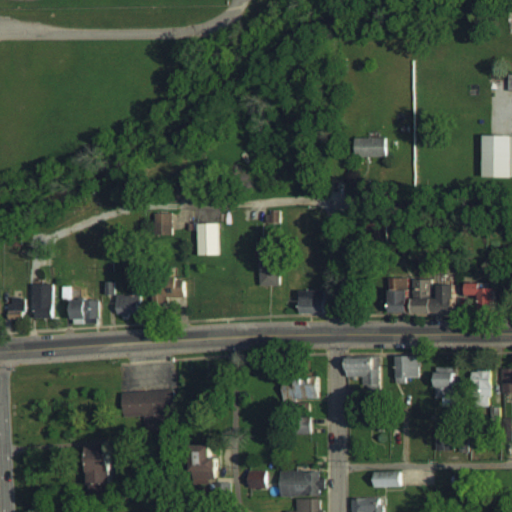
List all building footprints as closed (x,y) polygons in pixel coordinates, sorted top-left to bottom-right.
[(511,136),(488,136),(487,177),(511,177),(511,136)] [(389,157),(389,138),(358,137),(358,157),(389,157)] [(222,223),(201,223),(202,255),(223,255),(222,223)] [(282,285),(282,256),(261,256),(261,285),(282,285)] [(411,278),(395,278),(395,290),(411,290),(411,278)] [(435,279),(415,280),(416,313),(462,313),(461,286),(444,286),(444,299),(435,299),(435,279)] [(498,282),(472,283),(473,307),(499,306),(498,282)] [(55,319),(56,285),(36,284),(35,318),(55,319)] [(134,295),(119,295),(119,315),(143,315),(143,289),(134,289),(134,295)] [(327,290),(301,291),(301,313),(328,313),(327,290)] [(396,313),(414,313),(413,291),(395,292),(396,313)] [(4,319),(28,319),(27,297),(10,297),(11,311),(3,311),(4,319)] [(102,300),(74,301),(74,319),(89,319),(89,324),(102,323),(102,300)] [(422,356),(399,356),(398,378),(422,378),(422,356)] [(348,359),(349,377),(363,377),(363,385),(379,385),(379,358),(348,359)] [(458,405),(458,398),(461,398),(460,373),(437,373),(438,398),(445,398),(445,405),(458,405)] [(284,399),(322,400),(323,381),(285,380),(284,399)] [(176,390),(126,392),(127,417),(144,416),(144,423),(171,422),(171,410),(176,410),(176,390)] [(438,428),(439,451),(457,450),(456,428),(438,428)] [(228,472),(228,451),(218,452),(217,446),(204,446),(205,482),(217,481),(217,472),(228,472)] [(251,488),(269,488),(269,470),(250,471),(251,488)] [(284,497),(323,496),(322,471),(283,471),(284,497)] [(377,487),(406,488),(406,479),(397,479),(397,475),(378,474),(377,487)] [(287,511),(324,511),(324,499),(298,498),(297,511),(296,511),(288,511),(287,511)] [(354,511),(384,511),(385,498),(355,498),(354,511)]
